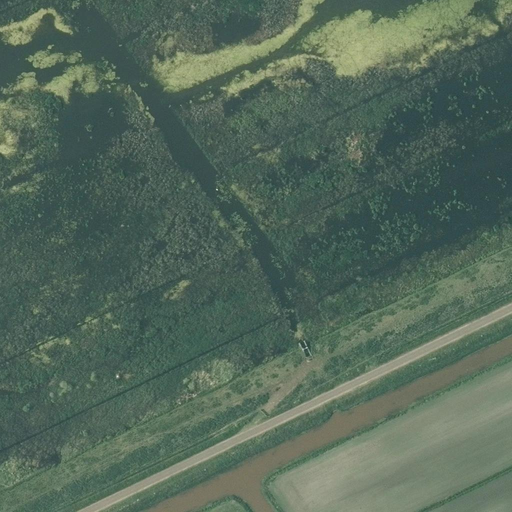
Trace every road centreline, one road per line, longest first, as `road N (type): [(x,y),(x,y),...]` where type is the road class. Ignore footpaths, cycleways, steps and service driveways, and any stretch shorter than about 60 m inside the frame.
road 1 (unclassified): [(88,511),(511,309)]
road 2 (track): [(240,438),(308,367),(511,266)]
